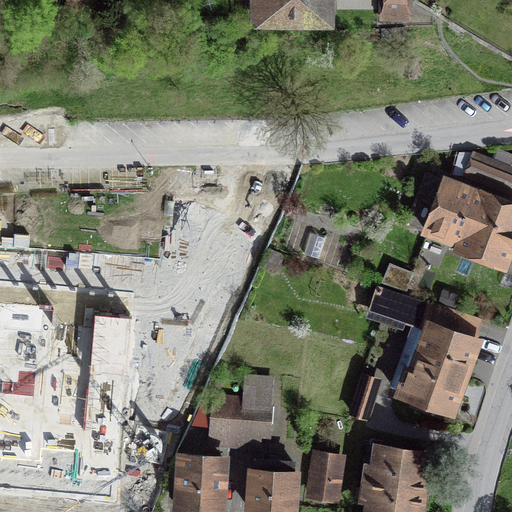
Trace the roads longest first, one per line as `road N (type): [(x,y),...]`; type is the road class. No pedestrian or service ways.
road 1 (residential): [(511,129),(321,152),(0,162)]
road 2 (residential): [(511,384),(475,511)]
